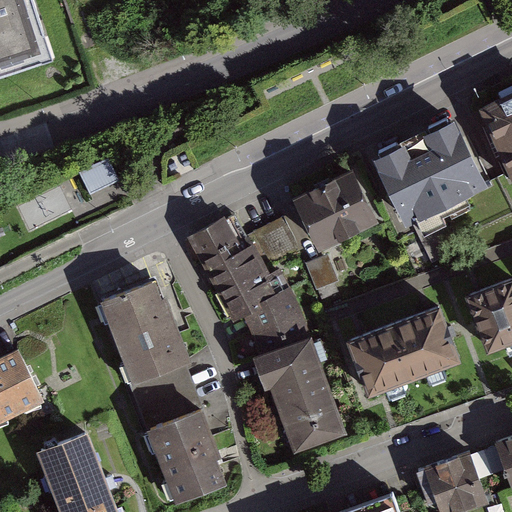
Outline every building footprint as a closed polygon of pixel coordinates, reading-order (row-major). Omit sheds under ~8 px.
[(0,0),(0,83),(53,66),(31,0),(0,0)] [(511,88),(475,108),(511,180),(511,88)] [(449,115),(361,159),(399,235),(423,223),(418,212),(482,180),(449,115)] [(77,212),(127,188),(112,155),(62,179),(77,212)] [(351,163),(289,193),(316,249),(378,220),(351,163)] [(236,219),(193,241),(210,274),(253,251),(236,219)] [(266,245),(275,265),(305,251),(290,219),(260,233),(266,245)] [(253,251),(210,274),(231,316),(239,312),(286,288),(275,265),(266,245),(253,251)] [(333,252),(314,260),(327,288),(346,279),(333,252)] [(511,343),(511,276),(468,293),(491,351),(511,343)] [(153,278),(94,302),(123,382),(131,380),(179,361),(184,359),(153,278)] [(286,288),(239,312),(254,349),(300,333),(286,288)] [(464,366),(440,304),(383,326),(408,388),(464,366)] [(386,396),(408,388),(383,326),(335,344),(359,407),(386,396)] [(254,349),(244,353),(251,373),(257,370),(287,453),(337,434),(300,333),(254,349)] [(0,420),(44,397),(16,344),(0,352),(0,420)] [(179,361),(131,380),(148,422),(196,403),(179,361)] [(148,422),(142,425),(174,501),(233,476),(202,400),(196,403),(148,422)] [(84,433),(42,449),(65,511),(113,511),(104,486),(84,433)] [(511,433),(482,443),(499,494),(511,489),(511,433)] [(465,450),(415,466),(430,511),(447,511),(482,500),(465,450)] [(396,511),(389,491),(327,511),(396,511)]
